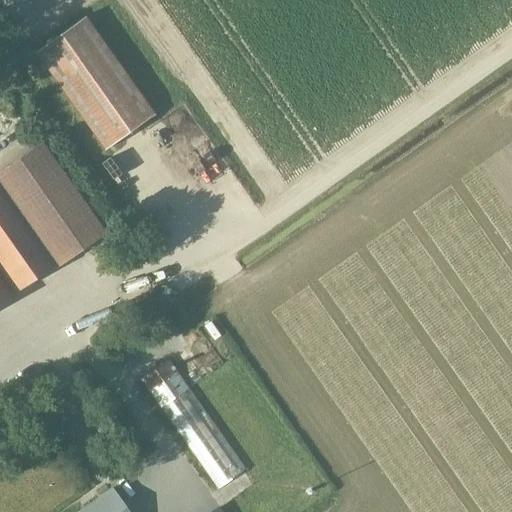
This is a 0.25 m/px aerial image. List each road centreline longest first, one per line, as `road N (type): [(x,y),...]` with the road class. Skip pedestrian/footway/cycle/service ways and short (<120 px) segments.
road 1 (unknown): [(63,329),(125,391),(175,511)]
road 2 (unknown): [(63,329),(240,213)]
